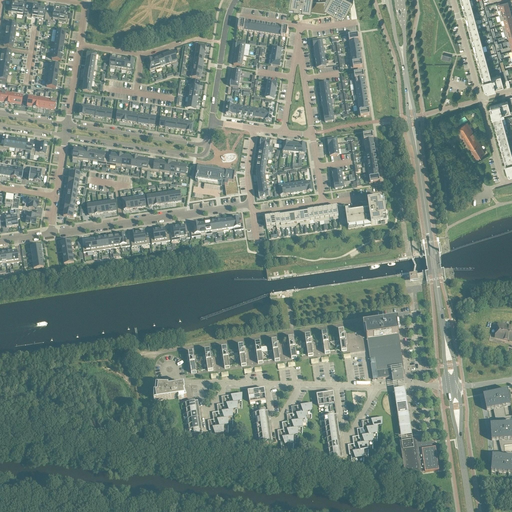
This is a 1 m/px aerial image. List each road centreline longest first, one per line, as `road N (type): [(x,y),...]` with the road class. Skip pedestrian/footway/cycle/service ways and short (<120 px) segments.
road 1 (tertiary): [(443,329),(406,79)]
road 2 (residential): [(50,233),(251,203)]
road 3 (residential): [(65,135),(195,155),(207,145)]
road 4 (residential): [(207,145),(67,124)]
road 5 (residential): [(211,120),(235,0)]
